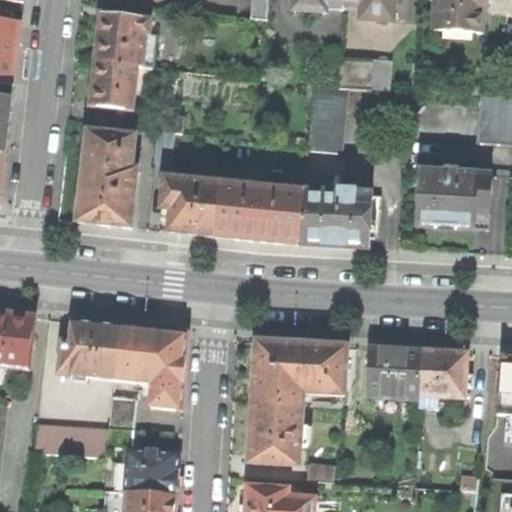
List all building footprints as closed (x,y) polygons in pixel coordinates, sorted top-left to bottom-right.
[(252,0),(251,22),(265,23),(267,23),(268,0),(252,0)] [(326,3),(343,4),(343,0),(293,0),(293,12),(325,13),(326,11),(326,3)] [(343,0),(343,4),(362,5),(362,13),(362,21),(392,23),(393,0),(343,0)] [(436,0),(435,23),(434,32),(482,34),(483,13),(488,13),(488,0),(436,0)] [(343,12),(343,4),(326,3),(326,11),(343,12)] [(343,12),(362,13),(362,5),(343,4),(343,12)] [(100,39),(97,64),(138,69),(143,69),(147,37),(150,38),(152,23),(102,17),(100,39)] [(0,85),(15,87),(19,57),(22,27),(0,24),(0,85)] [(341,60),(339,90),(346,90),(372,92),(373,61),(341,60)] [(372,92),(390,93),(391,62),(388,62),(373,61),(372,92)] [(95,84),(92,108),(133,112),(138,69),(97,64),(95,84)] [(0,99),(14,101),(15,87),(0,85),(0,99)] [(315,89),(308,152),(340,154),(346,90),(339,90),(315,89)] [(0,99),(0,157),(5,158),(10,129),(14,101),(0,99)] [(511,100),(484,99),(481,145),(511,146),(511,100)] [(159,132),(176,134),(183,135),(185,118),(156,114),(154,131),(159,132)] [(159,132),(155,162),(172,164),(176,134),(159,132)] [(103,226),(133,229),(139,171),(133,171),(136,139),(88,134),(78,223),(103,226)] [(420,173),(417,228),(451,230),(489,232),(492,177),(420,173)] [(190,235),(214,238),(220,185),(166,180),(162,221),(171,222),(170,233),(190,235)] [(260,243),(299,246),(304,194),(220,185),(214,238),(260,243)] [(304,194),(299,246),(333,249),(370,250),(370,242),(373,199),(355,198),(355,194),(340,194),(340,197),(304,194)] [(0,315),(0,367),(28,371),(30,355),(32,355),(33,341),(32,341),(34,319),(8,316),(0,315)] [(61,376),(115,383),(122,329),(98,326),(74,323),(72,338),(65,337),(61,376)] [(151,410),(183,412),(185,373),(188,336),(122,329),(115,383),(152,387),(151,410)] [(257,344),(253,405),(303,408),(305,408),(305,394),(346,397),(348,349),(300,346),(257,344)] [(370,357),(367,398),(420,401),(421,398),(423,353),(404,352),(381,351),(380,357),(370,357)] [(465,388),(466,376),(467,356),(446,354),(423,353),(421,398),(438,399),(465,400),(465,388)] [(511,357),(510,358),(501,357),(496,416),(506,417),(511,416),(511,357)] [(437,411),(438,399),(421,398),(420,401),(420,410),(437,411)] [(113,399),(110,431),(135,433),(137,402),(113,399)] [(252,433),(250,465),(300,468),(303,408),(253,405),(252,433)] [(37,428),(34,455),(107,459),(109,446),(110,431),(37,428)] [(133,448),(135,433),(110,431),(109,446),(133,448)] [(120,464),(118,494),(127,494),(177,498),(179,477),(180,456),(159,455),(159,453),(146,452),(146,454),(127,453),(126,464),(120,464)] [(308,483),(334,484),(336,468),(309,466),(308,483)] [(462,478),(461,492),(476,493),(476,479),(462,478)] [(246,511),(313,511),(314,500),(305,499),(287,498),(288,490),(248,488),(246,511)] [(105,511),(125,511),(127,494),(118,494),(106,493),(105,511)] [(176,511),(177,498),(127,494),(125,511),(176,511)]
